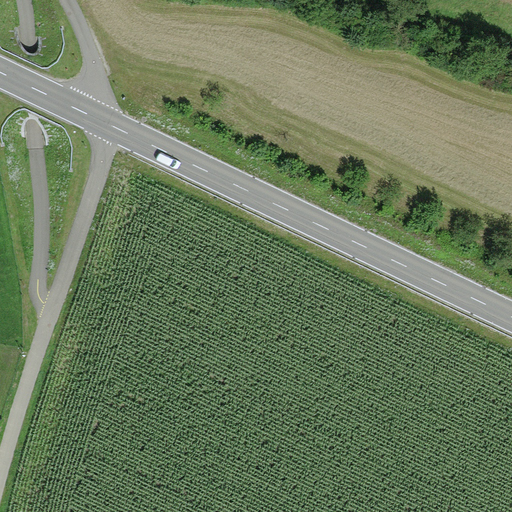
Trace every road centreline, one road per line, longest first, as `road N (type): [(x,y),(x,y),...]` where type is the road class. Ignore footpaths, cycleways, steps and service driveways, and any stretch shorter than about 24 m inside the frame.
road 1 (secondary): [(511,321),(0,76)]
road 2 (track): [(49,310),(108,128),(65,0)]
road 3 (track): [(49,310),(41,300),(42,213),(23,0)]
road 4 (track): [(0,474),(49,310)]
